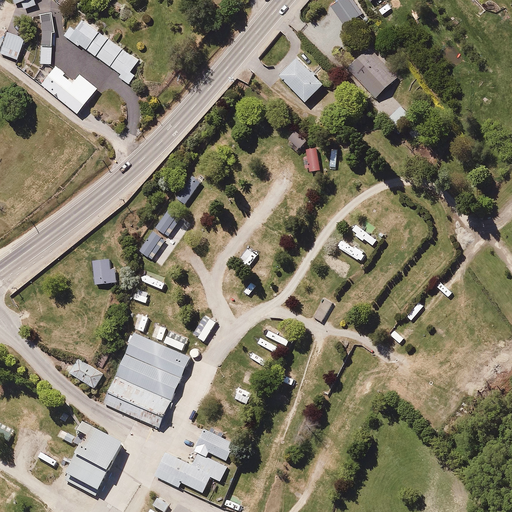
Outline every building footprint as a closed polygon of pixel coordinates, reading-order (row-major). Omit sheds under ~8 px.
[(194,0),(220,23),(241,0),(194,0)] [(358,11),(350,0),(333,0),(328,4),(342,23),(358,11)] [(46,60),(48,12),(35,12),(33,59),(46,60)] [(120,78),(133,59),(76,19),(63,37),(120,78)] [(1,26),(0,29),(0,49),(2,50),(1,54),(20,62),(29,37),(1,26)] [(368,44),(345,66),(374,96),(397,73),(368,44)] [(294,51),(275,70),(304,100),(323,81),(294,51)] [(69,80),(48,63),(33,81),(71,112),(92,87),(75,73),(69,80)] [(193,169),(178,191),(187,197),(202,176),(193,169)] [(169,203),(156,221),(169,230),(182,212),(169,203)] [(151,226),(139,244),(152,253),(164,235),(151,226)] [(105,280),(103,256),(88,258),(90,281),(105,280)] [(237,268),(231,265),(224,277),(230,280),(237,268)] [(339,294),(329,288),(313,318),(324,324),(339,294)] [(32,321),(32,330),(45,331),(45,321),(55,321),(55,313),(35,313),(35,321),(32,321)] [(146,332),(151,317),(139,313),(134,328),(146,332)] [(268,323),(264,330),(283,342),(287,336),(268,323)] [(169,327),(162,325),(157,338),(163,341),(169,327)] [(204,340),(204,326),(191,326),(191,340),(204,340)] [(191,353),(133,332),(105,406),(163,427),(191,353)] [(184,340),(169,334),(166,342),(181,348),(184,340)] [(262,336),(257,344),(274,355),(279,348),(262,336)] [(63,371),(90,385),(99,369),(73,354),(63,371)] [(238,387),(234,393),(246,401),(250,394),(238,387)] [(11,388),(2,400),(12,408),(22,396),(11,388)] [(98,497),(126,443),(86,422),(76,443),(84,446),(67,480),(98,497)] [(62,427),(57,436),(66,441),(68,438),(75,442),(78,436),(62,427)] [(235,441),(206,428),(197,448),(209,454),(211,450),(228,458),(235,441)] [(212,474),(167,452),(156,476),(181,488),(184,482),(204,491),(212,474)] [(229,466),(200,452),(194,465),(223,479),(229,466)] [(56,469),(61,457),(55,454),(49,466),(56,469)] [(277,472),(267,468),(260,486),(263,487),(259,497),(266,500),(277,472)] [(239,510),(245,495),(230,490),(225,505),(239,510)] [(321,511),(327,505),(316,497),(309,506),(316,511),(321,511)] [(166,511),(171,505),(158,498),(154,507),(163,511),(166,511)]
